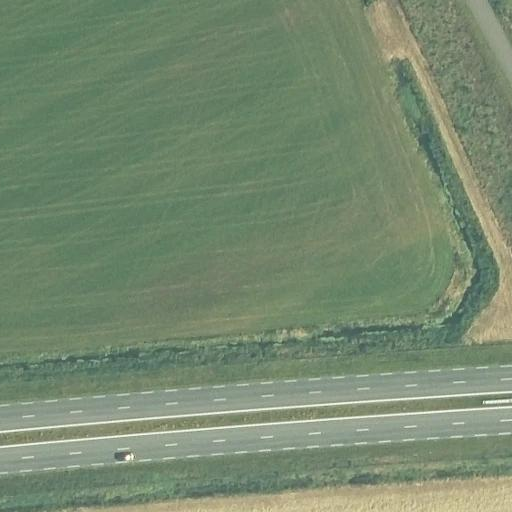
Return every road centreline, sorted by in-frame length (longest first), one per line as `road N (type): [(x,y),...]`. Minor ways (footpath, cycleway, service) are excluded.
road 1 (primary): [(511,380),(0,420)]
road 2 (primary): [(0,461),(511,421)]
